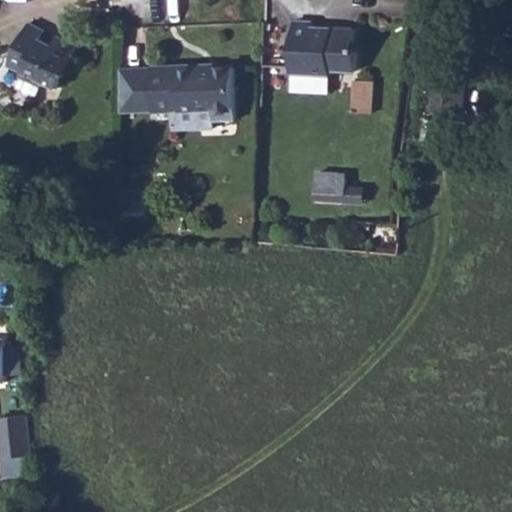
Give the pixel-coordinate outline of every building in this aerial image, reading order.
[(290,93),(329,96),(330,70),(357,71),(358,50),(354,50),(355,30),(315,28),(314,22),(294,21),(290,93)] [(456,59),(455,39),(441,40),(442,59),(456,59)] [(75,66),(54,55),(50,64),(38,58),(42,49),(28,41),(4,85),(18,93),(16,96),(36,106),(38,103),(52,110),(61,91),(65,94),(74,77),(70,75),(75,66)] [(181,64),(125,65),(125,114),(172,111),(175,130),(214,130),(215,120),(237,121),(235,70),(182,70),(181,64)] [(354,79),(352,111),(374,113),(376,81),(354,79)] [(473,128),(472,79),(441,81),(443,129),(473,128)] [(346,186),(347,172),(317,170),(316,198),(362,201),(363,187),(346,186)] [(316,225),(348,221),(347,203),(316,207),(316,225)] [(139,213),(115,212),(114,232),(138,232),(139,213)] [(7,345),(7,377),(22,378),(22,345),(7,345)] [(0,459),(29,457),(25,417),(0,419),(0,459)]
